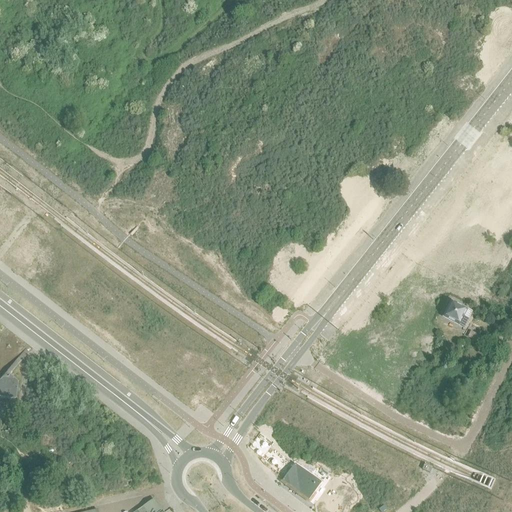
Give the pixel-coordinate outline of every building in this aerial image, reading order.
[(0,261),(4,265),(10,258),(0,249),(0,261)] [(443,318),(458,326),(463,328),(467,321),(462,318),(466,311),(451,303),(450,304),(449,305),(448,308),(448,309),(447,312),(445,312),(444,315),(444,316),(443,318)] [(478,344),(481,339),(470,333),(467,338),(478,344)] [(0,399),(16,401),(19,383),(10,375),(31,350),(28,348),(7,372),(0,380),(0,399)] [(283,480),(282,482),(284,483),(309,501),(320,486),(321,484),(316,480),(295,464),(283,480)] [(432,468),(424,465),(422,470),(429,474),(432,468)] [(161,511),(154,500),(136,511),(161,511)]
